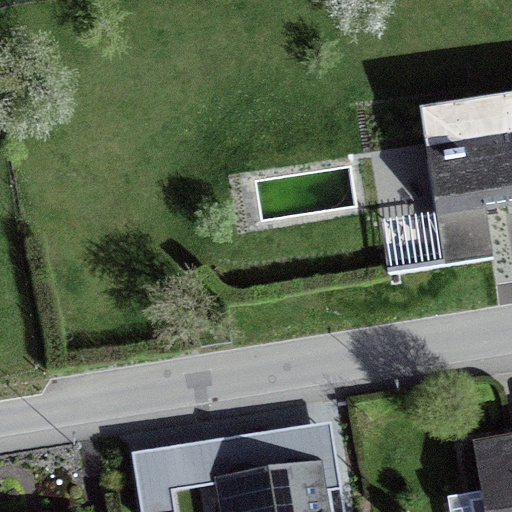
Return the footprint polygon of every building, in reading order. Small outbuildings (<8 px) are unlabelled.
[(441,158),(442,165),(451,164),(459,214),(511,205),(511,114),(446,124),(451,156),(441,158)] [(386,263),(388,276),(493,259),(491,246),(386,263)] [(511,511),(511,442),(474,448),(482,494),(450,500),(451,511),(511,511)] [(205,456),(134,467),(140,511),(175,511),(172,488),(209,483),(205,456)] [(325,511),(318,462),(219,478),(224,511),(325,511)]
